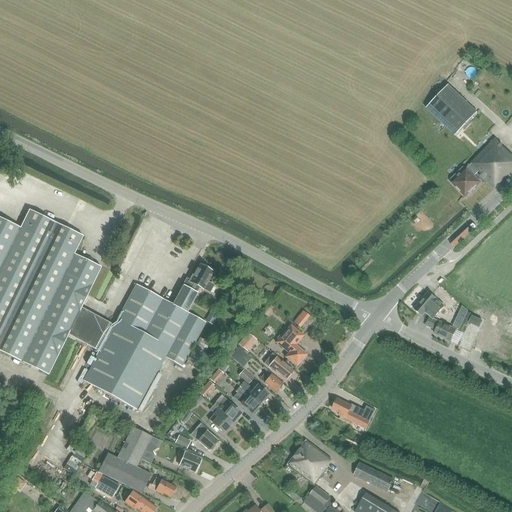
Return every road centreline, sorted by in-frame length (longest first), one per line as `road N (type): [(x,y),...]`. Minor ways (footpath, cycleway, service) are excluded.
road 1 (unclassified): [(377,317),(0,132)]
road 2 (tertiary): [(191,511),(315,399),(377,317)]
road 3 (tertiary): [(377,317),(511,181)]
road 4 (unclassified): [(511,383),(377,317)]
